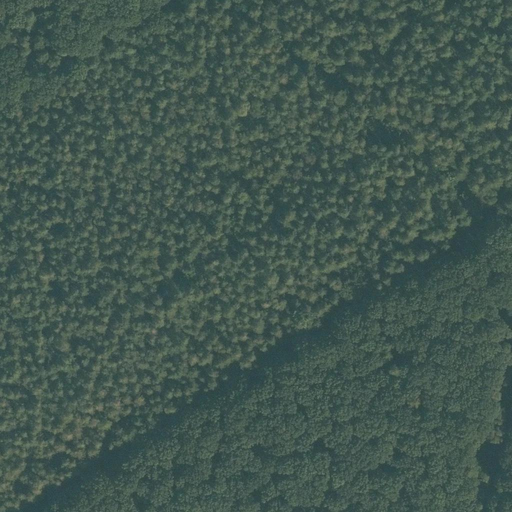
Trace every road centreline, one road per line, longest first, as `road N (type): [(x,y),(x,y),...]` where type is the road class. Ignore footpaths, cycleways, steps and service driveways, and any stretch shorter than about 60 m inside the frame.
road 1 (track): [(4,511),(498,213)]
road 2 (track): [(241,0),(498,213)]
road 3 (unknown): [(0,102),(173,0)]
